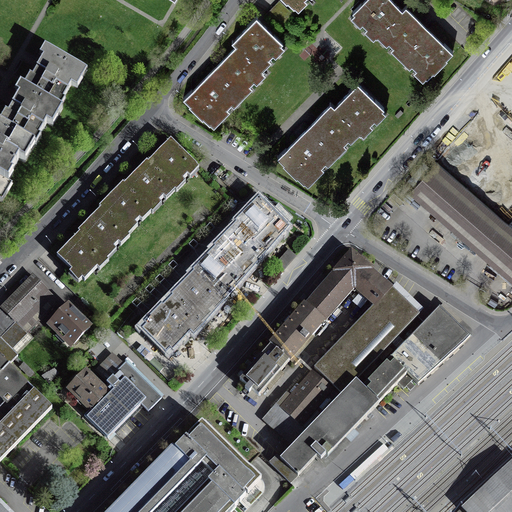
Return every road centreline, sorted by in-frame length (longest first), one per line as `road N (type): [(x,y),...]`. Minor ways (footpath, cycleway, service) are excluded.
road 1 (residential): [(338,227),(77,511)]
road 2 (residential): [(511,29),(338,227)]
road 3 (residential): [(150,109),(338,227)]
road 4 (residential): [(0,268),(150,109)]
road 5 (residential): [(338,227),(501,329),(511,319)]
road 6 (residential): [(150,109),(233,0)]
